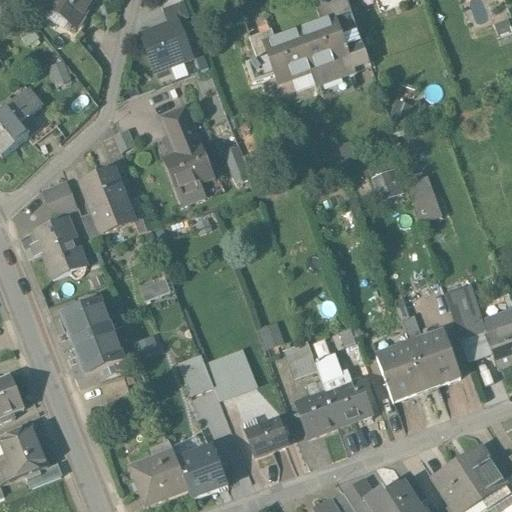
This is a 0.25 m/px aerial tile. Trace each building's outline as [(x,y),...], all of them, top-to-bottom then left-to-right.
[(99,0),(58,0),(48,17),(78,36),(99,0)] [(347,43),(338,19),(297,33),(318,90),(367,72),(355,40),(347,43)] [(142,45),(156,78),(195,63),(182,29),(142,45)] [(316,85),(297,34),(258,48),(276,99),(316,85)] [(63,68),(48,73),(55,93),(70,87),(63,68)] [(43,115),(30,98),(0,120),(0,164),(1,166),(31,143),(22,132),(43,115)] [(411,109),(398,104),(392,117),(406,122),(411,109)] [(166,171),(182,214),(207,204),(202,190),(216,184),(202,150),(199,151),(186,117),(168,124),(183,164),(166,171)] [(424,162),(405,169),(414,195),(433,189),(424,162)] [(403,201),(394,174),(374,180),(384,208),(403,201)] [(126,207),(114,176),(79,189),(99,239),(134,226),(126,207)] [(68,190),(45,198),(54,223),(77,214),(68,190)] [(138,202),(126,207),(134,226),(140,241),(144,239),(152,237),(138,202)] [(70,224),(33,238),(37,248),(30,251),(34,261),(41,259),(52,287),(79,276),(87,269),(70,224)] [(152,237),(144,239),(151,256),(158,254),(152,237)] [(162,284),(139,292),(144,305),(167,297),(162,284)] [(244,312),(239,296),(224,301),(229,318),(244,312)] [(113,337),(102,308),(64,322),(75,351),(113,337)] [(472,368),(493,361),(486,343),(477,316),(456,323),(472,368)] [(262,336),(270,357),(286,351),(278,330),(262,336)] [(499,377),(511,372),(511,333),(486,343),(493,361),(499,377)] [(124,366),(113,337),(75,351),(86,380),(124,366)] [(463,386),(446,339),(411,352),(428,399),(463,386)] [(132,350),(140,370),(159,362),(151,343),(132,350)] [(296,381),(319,373),(312,353),(310,347),(293,354),(292,349),(289,350),(291,355),(288,356),(296,381)] [(319,373),(321,378),(340,371),(335,357),(331,358),(327,348),(312,353),(319,373)] [(428,399),(411,352),(378,363),(395,410),(428,399)] [(200,362),(179,370),(191,402),(214,393),(209,381),(202,361),(200,362)] [(378,424),(363,385),(347,392),(340,371),(321,378),(325,386),(343,436),(378,424)] [(227,374),(209,381),(214,393),(221,410),(252,398),(245,381),(232,386),(227,374)] [(29,416),(16,383),(0,389),(0,427),(3,426),(4,430),(19,425),(17,420),(29,416)] [(141,408),(132,383),(101,394),(111,420),(141,408)] [(343,436),(325,386),(308,392),(313,405),(298,410),(312,447),(343,436)] [(293,453),(283,427),(250,439),(260,465),(293,453)] [(48,474),(32,434),(0,446),(0,449),(10,474),(0,477),(0,485),(3,493),(25,483),(48,474)] [(168,511),(188,505),(192,503),(180,470),(174,456),(126,475),(140,511),(168,511)] [(214,457),(180,470),(192,503),(194,507),(229,495),(214,457)] [(500,490),(480,458),(457,472),(481,511),(483,511),(505,498),(500,490)] [(48,474),(25,483),(31,496),(62,484),(57,471),(48,474)] [(481,511),(457,472),(433,488),(447,511),(448,511),(481,511)] [(511,483),(500,490),(505,498),(511,508),(511,483)] [(417,488),(406,495),(417,511),(426,511),(430,510),(417,488)] [(363,511),(362,510),(370,504),(361,490),(342,502),(343,502),(349,511),(363,511)] [(417,511),(406,495),(404,492),(387,502),(383,496),(370,504),(362,510),(363,511),(417,511)] [(349,511),(343,502),(333,509),(334,511),(349,511)]
